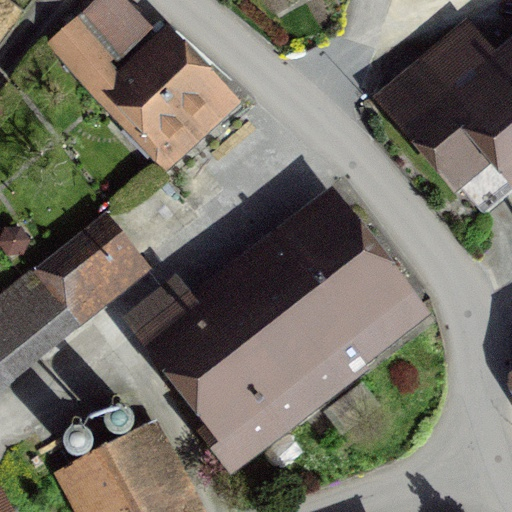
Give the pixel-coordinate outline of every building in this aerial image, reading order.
[(170,159),(228,109),(170,47),(129,85),(76,21),(51,43),(105,108),(112,100),(170,159)] [(462,29),(383,96),(483,215),(511,190),(511,63),(505,69),(475,34),(470,38),(462,29)] [(104,215),(0,298),(0,384),(8,378),(2,372),(28,351),(31,355),(76,319),(67,309),(135,254),(104,215)] [(233,466),(352,375),(345,366),(409,317),(334,220),(162,353),(216,423),(205,431),(233,466)] [(186,511),(141,427),(59,472),(80,511),(89,511),(93,510),(94,511),(186,511)]
